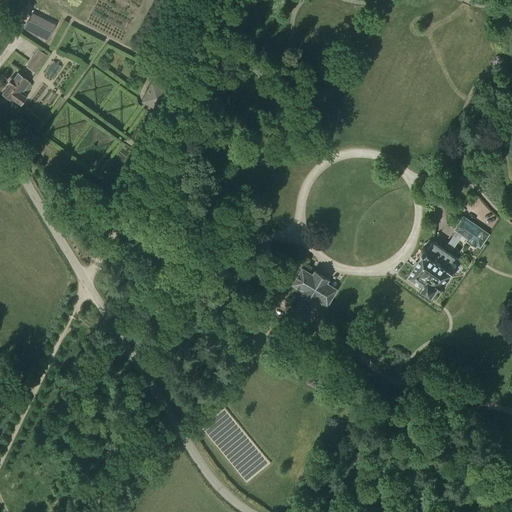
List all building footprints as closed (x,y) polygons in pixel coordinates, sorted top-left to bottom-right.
[(1,0),(0,2),(0,5),(8,12),(17,0),(1,0)] [(24,29),(47,40),(54,25),(31,14),(24,29)] [(46,54),(38,49),(25,66),(34,72),(46,54)] [(52,59),(43,73),(52,78),(61,65),(52,59)] [(27,79),(17,71),(12,79),(11,78),(7,84),(8,84),(2,92),(11,99),(11,98),(20,104),(25,96),(24,95),(31,85),(28,83),(29,82),(26,79),(27,79)] [(175,85),(155,75),(151,83),(141,102),(161,111),(169,92),(175,85)] [(446,246),(447,247),(451,250),(462,236),(467,239),(465,242),(475,249),(476,247),(479,249),(481,245),(482,245),(490,235),(463,216),(453,230),(456,232),(446,246)] [(447,247),(446,246),(438,241),(434,246),(432,245),(428,252),(427,249),(425,247),(422,247),(420,250),(420,253),(422,254),(407,274),(421,284),(447,247)] [(451,250),(447,247),(421,284),(420,287),(432,295),(439,285),(441,286),(444,286),(446,283),(445,282),(449,276),(453,279),(456,278),(460,273),(459,270),(456,268),(458,265),(452,261),(453,259),(457,254),(451,250)] [(311,273),(300,266),(290,284),(300,290),(299,292),(315,301),(316,299),(326,306),(336,288),(327,282),(328,279),(313,269),(311,273)]
